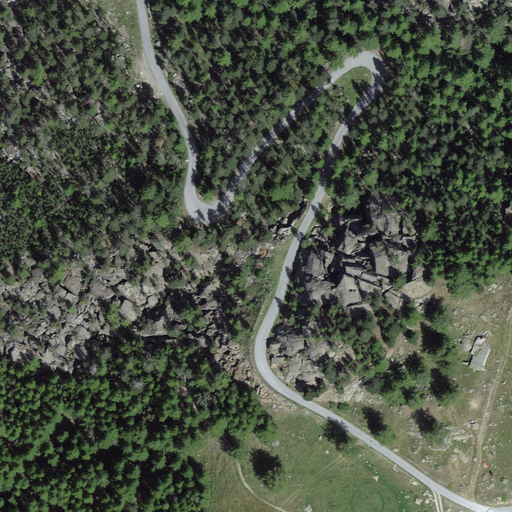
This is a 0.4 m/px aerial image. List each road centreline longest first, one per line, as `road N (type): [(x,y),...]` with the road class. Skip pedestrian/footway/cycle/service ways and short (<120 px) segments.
road 1 (track): [(433,487),(271,381),(257,350),(343,132),(377,83),(370,64),(345,67),(260,149),(212,217),(192,211),(189,140),(133,0)]
road 2 (track): [(471,510),(511,312)]
